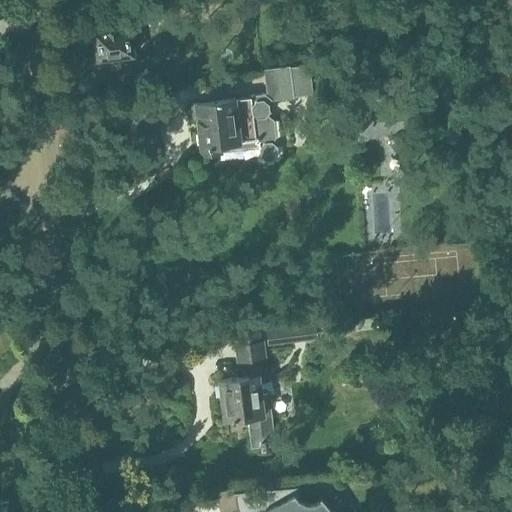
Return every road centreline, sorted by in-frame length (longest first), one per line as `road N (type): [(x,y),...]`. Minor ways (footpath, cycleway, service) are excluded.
road 1 (residential): [(55,511),(22,177)]
road 2 (residential): [(22,177),(6,0)]
